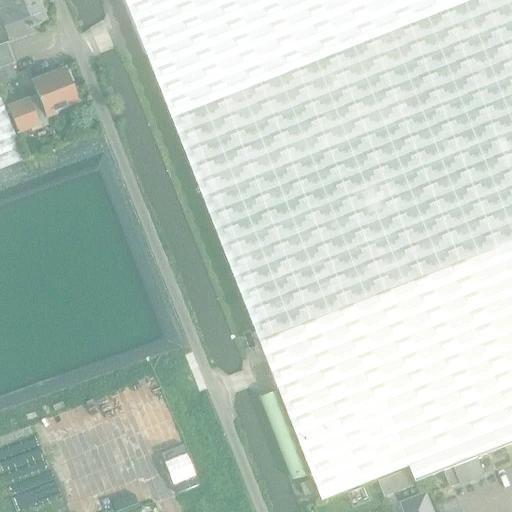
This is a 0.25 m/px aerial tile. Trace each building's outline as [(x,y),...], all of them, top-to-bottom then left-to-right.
[(0,0),(0,171),(24,161),(0,100),(0,0)] [(33,27),(46,22),(37,0),(0,0),(0,20),(9,45),(33,36),(31,30),(34,29),(33,27)] [(511,0),(126,0),(261,341),(498,249),(511,285),(511,0)] [(6,43),(0,44),(0,71),(12,67),(11,64),(14,63),(6,43)] [(0,85),(17,79),(12,67),(0,71),(0,85)] [(78,101),(71,83),(74,82),(70,71),(66,73),(65,70),(31,83),(36,97),(7,109),(17,135),(40,126),(36,118),(43,115),(45,119),(57,114),(55,111),(78,101)] [(490,453),(511,444),(511,285),(498,249),(261,341),(323,500),(411,466),(417,482),(445,471),(451,487),(496,470),(490,453)] [(408,469),(379,481),(385,497),(414,486),(408,469)] [(301,485),(306,498),(315,494),(310,481),(301,485)] [(431,511),(425,496),(404,504),(407,511),(431,511)]
